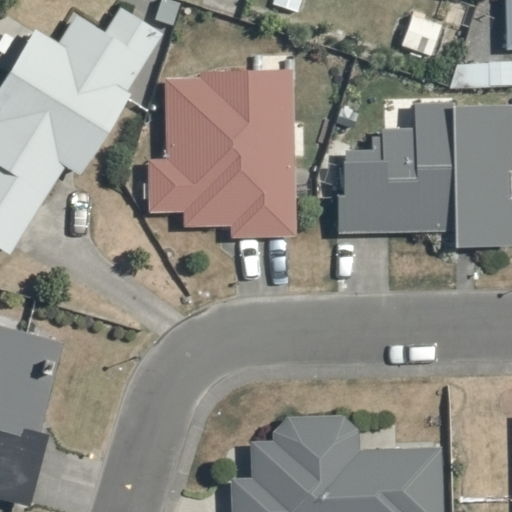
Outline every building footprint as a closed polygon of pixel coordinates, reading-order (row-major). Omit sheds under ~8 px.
[(511,0),(501,0),(502,45),(511,45),(511,0)] [(157,29),(116,4),(100,30),(71,13),(53,42),(4,12),(0,18),(0,248),(4,251),(59,160),(72,169),(157,29)] [(292,71),(191,58),(189,76),(161,72),(144,205),(176,210),(175,220),(281,234),(290,166),(280,165),(292,71)] [(505,95),(376,97),(377,120),(377,147),(335,148),(335,228),(435,227),(435,237),(507,237),(505,95)] [(61,338),(0,323),(0,496),(22,502),(61,338)] [(352,444),(351,417),(275,418),(276,435),(245,436),(245,473),(227,473),(227,511),(435,511),(435,442),(352,444)]
